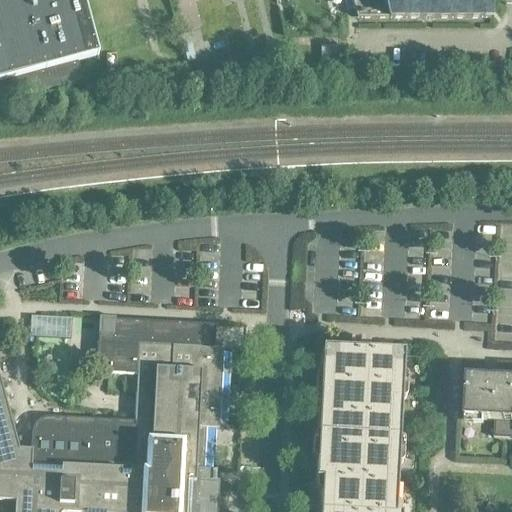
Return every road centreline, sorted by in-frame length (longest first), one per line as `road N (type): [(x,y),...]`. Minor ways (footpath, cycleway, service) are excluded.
road 1 (residential): [(268,511),(281,222)]
road 2 (residential): [(0,265),(108,239),(281,222)]
road 3 (residential): [(511,211),(281,222)]
